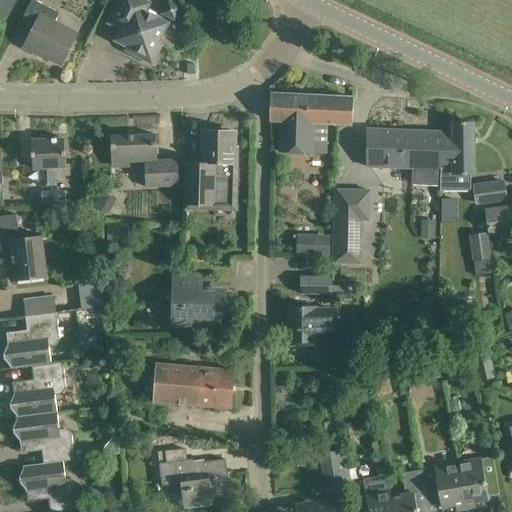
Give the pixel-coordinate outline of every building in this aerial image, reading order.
[(0,11),(12,16),(18,0),(3,0),(0,8),(0,11)] [(145,11),(150,3),(143,0),(119,0),(108,23),(120,30),(115,40),(135,51),(134,55),(152,63),(162,45),(158,43),(168,23),(145,11)] [(167,0),(160,14),(175,22),(183,7),(169,0),(167,0)] [(29,40),(24,50),(38,57),(39,56),(61,68),(78,36),(55,24),(60,15),(33,1),(16,33),(29,40)] [(271,95),(270,121),(282,122),(281,151),(325,153),(326,124),(352,125),(353,99),(271,95)] [(441,186),(441,190),(471,190),(471,175),(474,175),(474,141),(475,124),(453,123),(453,133),(440,132),(437,175),(437,186),(441,186)] [(232,131),(230,131),(229,129),(211,129),(209,131),(204,130),(203,162),(185,162),(184,205),(211,205),(211,211),(233,211),(234,165),(238,165),(238,147),(232,147),(232,131)] [(412,169),(412,186),(437,186),(437,175),(440,132),(368,131),(367,167),(412,169)] [(111,136),(112,163),(115,163),(115,168),(129,167),(129,162),(146,161),(147,188),(180,187),(179,160),(156,161),(155,134),(111,136)] [(33,169),(39,169),(40,186),(55,185),(54,168),(65,168),(64,138),(32,139),(33,169)] [(473,185),(477,206),(507,201),(504,181),(473,185)] [(368,191),(333,191),(332,221),(361,221),(367,221),(368,191)] [(39,192),(39,208),(67,208),(67,192),(39,192)] [(101,192),(94,206),(109,214),(116,201),(101,192)] [(511,234),(511,205),(485,210),(488,228),(489,237),(511,234)] [(48,251),(43,247),(41,236),(19,239),(16,215),(0,216),(0,257),(11,256),(15,283),(46,279),(44,262),(48,257),(48,251)] [(420,239),(435,240),(436,221),(421,220),(420,239)] [(361,221),(332,221),(332,237),(354,238),(360,238),(361,229),(361,221)] [(129,225),(108,224),(108,246),(129,246),(129,225)] [(487,233),(470,235),(474,262),(491,259),(487,233)] [(314,235),(297,235),(296,256),(313,257),(314,235)] [(354,253),(331,252),(331,264),(354,264),(354,253)] [(218,327),(218,310),(224,310),(224,294),(199,294),(200,277),(171,276),(170,325),(218,327)] [(332,277),(300,277),(300,295),(332,295),(332,277)] [(22,302),(24,317),(55,314),(53,298),(22,302)] [(314,346),(314,343),(316,343),(316,340),(333,340),(333,309),(316,309),(316,308),(290,308),(289,342),(298,342),(298,346),(314,346)] [(30,367),(49,365),(46,347),(53,346),(58,339),(55,314),(24,317),(26,331),(5,333),(7,345),(3,353),(4,360),(10,365),(10,370),(30,367)] [(457,379),(456,373),(471,370),(467,351),(438,356),(444,381),(457,379)] [(432,385),(431,380),(441,378),(438,361),(406,368),(410,390),(432,385)] [(61,363),(49,365),(30,367),(31,380),(12,382),(13,396),(9,403),(10,410),(16,415),(16,418),(55,413),(53,395),(57,395),(64,389),(61,363)] [(231,408),(233,369),(156,364),(154,402),(231,408)] [(396,392),(408,390),(404,373),(392,376),(396,392)] [(40,452),(42,465),(62,462),(61,462),(73,461),(70,437),(63,430),(57,431),(55,413),(16,418),(16,421),(12,428),(13,434),(19,441),(21,454),(40,452)] [(119,438),(104,455),(120,454),(119,438)] [(226,473),(224,460),(205,462),(205,460),(192,461),(192,458),(159,462),(162,487),(182,484),(185,509),(213,506),(213,501),(227,499),(224,473),(226,473)] [(488,500),(488,498),(500,496),(494,458),(459,464),(466,503),(467,509),(475,508),(474,503),(488,500)] [(42,465),(22,467),(22,469),(19,477),(20,483),(26,490),(27,503),(47,501),(48,511),(73,511),(80,511),(77,485),(69,479),(63,479),(62,462),(42,465)] [(459,464),(425,470),(426,478),(430,500),(431,507),(441,506),(441,508),(456,506),(457,511),(467,509),(466,503),(459,464)] [(406,495),(393,497),(395,511),(430,511),(429,508),(431,507),(430,500),(426,478),(425,470),(422,470),(423,471),(403,474),(406,495)] [(352,487),(350,475),(332,478),(334,489),(352,487)] [(366,495),(354,497),(356,511),(395,511),(393,497),(392,498),(391,491),(388,476),(364,480),(366,495)] [(341,511),(340,499),(297,505),(298,511),(341,511)]
